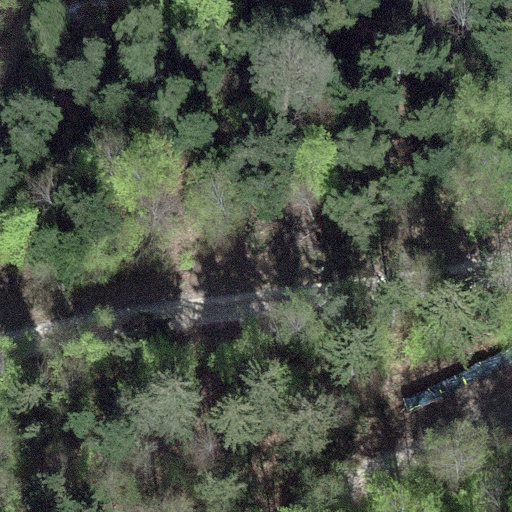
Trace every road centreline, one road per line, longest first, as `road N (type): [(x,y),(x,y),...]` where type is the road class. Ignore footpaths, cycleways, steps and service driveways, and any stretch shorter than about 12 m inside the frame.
road 1 (track): [(0,344),(511,267)]
road 2 (track): [(511,418),(406,455),(301,511)]
